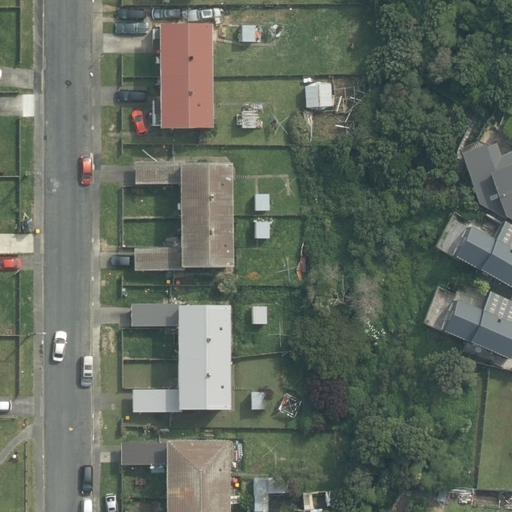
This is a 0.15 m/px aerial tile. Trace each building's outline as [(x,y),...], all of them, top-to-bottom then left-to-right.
[(317,9),(316,31),(327,31),(326,74),(365,75),(367,10),(317,9)] [(156,126),(156,128),(210,128),(209,24),(157,25),(157,28),(152,28),(152,37),(156,37),(157,113),(149,113),(149,126),(156,126)] [(240,24),(240,41),(255,41),(255,24),(240,24)] [(305,108),(332,107),(331,84),(314,84),(314,86),(305,87),(305,108)] [(241,111),(241,127),(255,127),(254,110),(241,111)] [(479,205),(511,223),(511,151),(501,155),(495,143),(484,147),(482,143),(457,154),(479,205)] [(131,247),(132,270),(232,267),(229,158),(133,162),(133,184),(180,183),(182,246),(131,247)] [(255,210),(269,210),(269,194),(255,194),(255,210)] [(255,237),(268,237),(268,221),(255,221),(255,237)] [(494,240),(468,226),(454,256),(511,285),(511,227),(505,224),(494,240)] [(511,301),(489,290),(481,309),(457,297),(444,332),(466,343),(463,353),(499,363),(511,358),(511,354),(511,301)] [(131,389),(131,410),(228,410),(228,304),(130,304),(131,324),(176,324),(176,389),(131,389)] [(251,323),(268,323),(269,305),(251,305),(251,323)] [(252,392),(252,408),(267,408),(266,391),(252,392)] [(225,511),(225,441),(120,442),(120,463),(164,462),(164,511),(225,511)] [(254,477),(255,510),(268,510),(268,494),(267,477),(254,477)] [(463,492),(453,491),(452,500),(462,501),(463,492)] [(436,504),(445,504),(445,494),(436,494),(436,504)]
